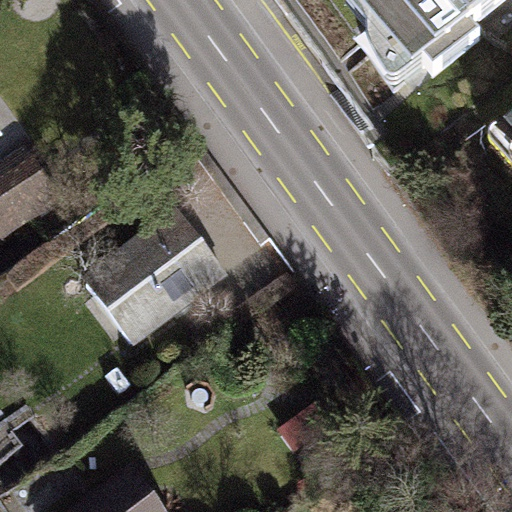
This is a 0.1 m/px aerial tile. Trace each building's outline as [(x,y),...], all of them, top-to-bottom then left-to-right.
[(333,0),(332,1),(392,75),(484,0),(333,0)] [(511,124),(487,147),(511,175),(511,124)] [(0,243),(55,207),(20,154),(0,166),(0,243)] [(174,215),(87,278),(138,348),(225,284),(174,215)] [(152,511),(126,479),(80,511),(152,511)]
